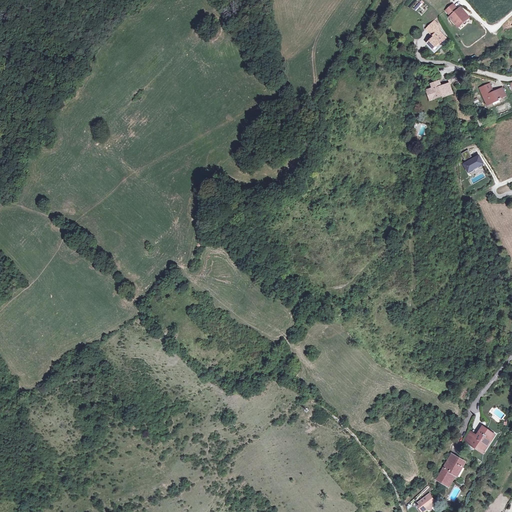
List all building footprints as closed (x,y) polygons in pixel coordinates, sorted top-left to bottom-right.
[(415,0),(410,8),(421,15),(425,9),(421,6),(423,4),(417,0),(415,0)] [(451,16),(450,17),(455,24),(462,24),(466,21),(465,19),(468,16),(463,10),(461,12),(459,10),(458,10),(453,4),(446,11),(451,16)] [(426,29),(429,33),(438,25),(438,24),(434,21),(426,29)] [(434,37),(430,40),(427,43),(433,49),(440,42),(441,44),(441,43),(443,45),(445,45),(448,42),(448,40),(446,38),(439,30),(441,28),(438,25),(429,33),(432,36),(434,37)] [(430,90),(433,99),(443,95),(444,97),(453,94),(447,79),(432,84),(433,88),(430,90)] [(487,105),(492,103),(492,102),(506,96),(502,88),(493,92),(490,84),(480,88),(487,105)] [(464,164),(469,173),(474,171),(473,169),(479,166),(480,168),(484,165),(479,156),(472,160),(471,158),(472,157),(468,150),(461,154),(466,163),(464,164)] [(485,444),(488,446),(495,435),(483,427),(476,437),(469,433),(463,441),(468,444),(469,443),(481,451),(485,444)] [(461,467),(463,468),(466,462),(451,454),(437,480),(443,483),(442,486),(448,489),(456,475),(461,467)] [(430,494),(417,504),(420,508),(427,509),(427,510),(432,511),(433,507),(432,507),(433,502),(435,500),(430,494)]
